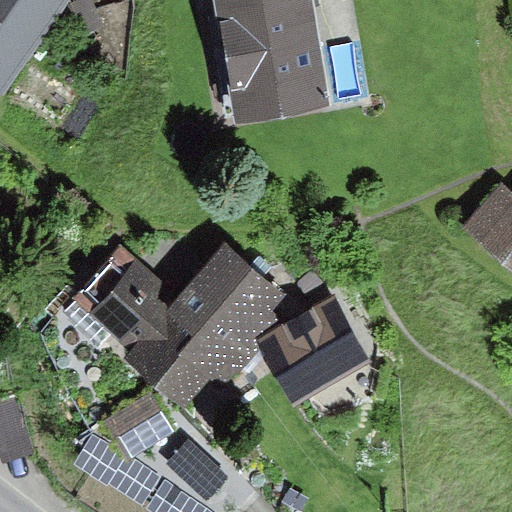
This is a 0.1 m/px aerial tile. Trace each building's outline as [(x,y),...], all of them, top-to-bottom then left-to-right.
[(0,0),(0,86),(10,94),(78,0),(0,0)] [(310,0),(214,0),(234,121),(330,107),(310,0)] [(511,196),(501,192),(475,234),(511,265),(511,196)] [(136,265),(95,313),(138,350),(132,359),(182,400),(194,385),(210,395),(259,342),(307,312),(224,247),(176,303),(136,265)] [(307,312),(259,342),(294,407),(371,363),(333,296),(307,312)] [(335,511),(415,511),(403,452),(353,462),(322,490),(335,511)]
